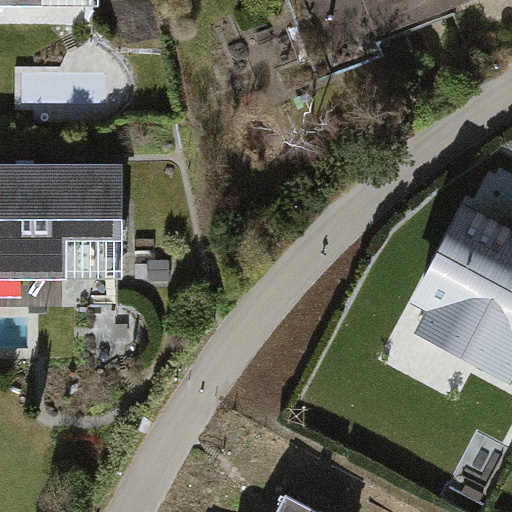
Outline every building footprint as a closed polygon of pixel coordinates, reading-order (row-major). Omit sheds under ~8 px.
[(0,0),(0,8),(100,8),(100,0),(0,0)] [(362,0),(379,42),(486,0),(362,0)] [(0,278),(122,275),(122,165),(0,162),(0,278)] [(511,226),(464,205),(397,330),(508,384),(511,378),(511,226)] [(315,511),(284,495),(275,511),(315,511)]
